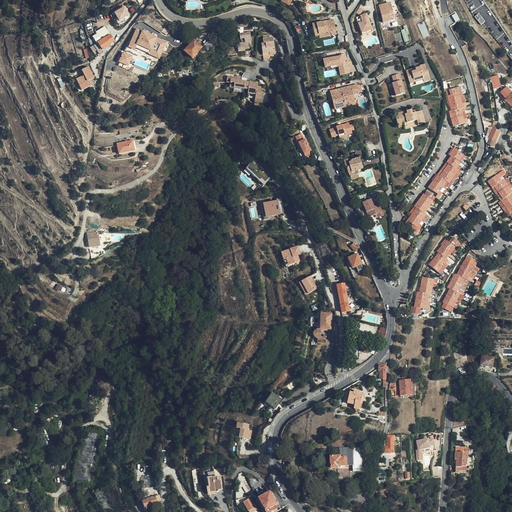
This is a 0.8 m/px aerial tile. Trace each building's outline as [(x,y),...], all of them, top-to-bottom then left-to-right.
[(464,0),(475,17),(495,38),(511,59),(511,42),(486,4),(483,0),(464,0)] [(483,0),(486,4),(511,42),(511,38),(488,3),(486,0),(483,0)] [(395,19),(391,2),(379,5),(383,21),(395,19)] [(127,21),(126,18),(130,16),(126,6),(113,12),(119,25),(127,21)] [(101,18),(102,25),(108,23),(108,27),(112,26),(109,13),(105,13),(106,17),(101,18)] [(367,15),(361,17),(363,21),(357,23),(362,35),(373,31),(367,15)] [(161,34),(164,28),(147,17),(144,22),(161,34)] [(315,37),(319,36),(319,34),(327,32),(328,34),(331,33),(331,36),(337,35),(333,20),(312,25),(315,37)] [(424,21),(417,24),(423,38),(430,35),(424,21)] [(406,25),(403,26),(408,42),(411,41),(406,25)] [(92,36),(93,38),(97,35),(105,30),(103,28),(92,36)] [(105,30),(97,35),(101,41),(109,36),(105,30)] [(165,43),(155,38),(156,38),(142,32),(136,30),(128,47),(134,50),(137,45),(150,51),(148,54),(158,59),(165,43)] [(238,43),(239,48),(245,48),(245,50),(246,56),(250,56),(250,43),(250,42),(251,42),(251,32),(240,33),(241,38),(242,38),(242,43),(238,43)] [(113,41),(109,36),(101,41),(97,35),(93,38),(94,39),(97,44),(93,47),(96,51),(98,55),(102,52),(101,51),(102,50),(109,46),(108,44),(113,41)] [(262,44),(264,54),(270,53),(271,55),(277,53),(273,36),(263,39),(264,44),(262,44)] [(212,46),(210,44),(209,43),(207,41),(202,47),(203,47),(207,51),(212,46)] [(184,51),(183,52),(191,59),(197,53),(201,49),(193,42),(184,51)] [(150,51),(137,45),(135,48),(148,54),(150,51)] [(119,62),(127,66),(131,57),(123,53),(119,62)] [(200,56),(197,53),(191,59),(194,62),(200,56)] [(339,58),(325,61),(326,65),(331,64),(332,68),(340,66),(342,71),(350,69),(349,64),(348,64),(346,65),(345,61),(347,60),(348,60),(347,54),(338,56),(339,58)] [(423,81),(430,79),(428,70),(425,71),(424,68),(420,69),(419,67),(414,69),(415,71),(411,72),(410,70),(405,71),(409,83),(415,82),(414,80),(422,78),(423,81)] [(89,82),(94,80),(88,68),(82,72),(84,76),(76,80),(82,92),(91,87),(89,82)] [(391,75),(396,95),(405,93),(400,73),(391,75)] [(241,80),(242,77),(238,77),(228,74),(226,81),(230,81),(229,86),(234,87),(243,89),(247,90),(246,95),(254,96),(253,99),(258,100),(259,94),(260,89),(256,88),(258,84),(241,80)] [(490,77),(493,89),(500,87),(497,75),(490,77)] [(358,105),(355,95),(361,94),(364,93),(363,86),(359,87),(359,86),(332,92),(336,110),(358,105)] [(511,93),(507,87),(500,92),(506,99),(504,100),(511,108),(511,93)] [(253,100),(252,103),(260,105),(263,95),(259,94),(258,100),(253,99),(253,100)] [(415,112),(415,111),(410,112),(410,110),(394,115),(399,131),(405,129),(417,125),(424,123),(421,110),(415,112)] [(352,135),(351,132),(354,131),(353,126),(350,126),(349,124),(336,128),(329,130),(331,138),(338,136),(339,140),(346,139),(346,136),(352,135)] [(494,146),(500,132),(492,129),(488,138),(490,139),(487,144),(494,146)] [(302,156),(303,155),(309,152),(310,152),(304,139),(303,140),(300,134),(294,137),(302,156)] [(136,153),(134,142),(117,145),(118,156),(136,153)] [(451,149),(449,153),(458,160),(461,156),(451,149)] [(458,160),(449,153),(447,156),(448,157),(456,163),(458,160)] [(456,163),(448,157),(446,160),(457,168),(459,165),(456,163)] [(262,187),(272,177),(254,160),(245,170),(262,187)] [(457,168),(446,160),(444,163),(446,165),(454,171),(457,168)] [(360,161),(353,163),(348,164),(348,162),(343,163),(345,171),(347,171),(348,175),(350,179),(357,177),(356,173),(363,171),(360,161)] [(446,165),(444,163),(434,177),(436,178),(439,175),(441,172),(444,169),(446,165)] [(455,172),(454,171),(446,165),(444,169),(453,176),(455,172)] [(450,179),(453,176),(444,169),(441,172),(450,179)] [(448,182),(450,179),(441,172),(439,175),(448,182)] [(489,184),(499,177),(496,173),(487,180),(489,184)] [(446,185),(448,182),(439,175),(436,178),(444,184),(446,185)] [(434,177),(432,180),(442,187),(444,184),(436,178),(434,177)] [(494,185),(501,180),(499,177),(489,184),(492,187),(494,185)] [(496,188),(505,182),(503,179),(501,180),(494,185),(496,188)] [(432,180),(429,183),(439,190),(442,187),(432,180)] [(498,192),(508,185),(505,182),(496,188),(498,192)] [(439,190),(429,183),(427,186),(437,193),(439,190)] [(501,195),(510,188),(508,185),(498,192),(501,195)] [(437,193),(427,186),(425,189),(435,196),(437,193)] [(503,198),(510,193),(511,191),(510,188),(501,195),(503,198)] [(430,203),(428,206),(430,207),(440,195),(437,193),(435,196),(430,203)] [(503,203),(511,196),(510,193),(503,198),(501,200),(503,203)] [(420,195),(418,198),(428,206),(430,203),(420,195)] [(505,207),(511,202),(511,196),(503,203),(505,207)] [(418,198),(416,202),(426,209),(428,206),(418,198)] [(282,200),(263,202),(265,217),(284,214),(282,200)] [(378,219),(383,217),(378,205),(374,207),(372,201),(363,205),(368,220),(376,216),(378,219)] [(426,209),(416,202),(414,204),(424,212),(426,209)] [(424,212),(414,204),(412,207),(414,209),(422,215),(424,212)] [(422,215),(414,209),(411,213),(421,220),(424,216),(422,215)] [(421,220),(411,213),(409,216),(419,223),(421,220)] [(417,226),(419,223),(409,216),(407,219),(417,226)] [(417,226),(407,219),(402,226),(411,233),(417,226)] [(86,240),(97,238),(96,232),(85,234),(86,240)] [(411,243),(415,238),(410,235),(406,240),(411,243)] [(98,238),(97,238),(86,240),(88,249),(99,246),(98,238)] [(447,239),(445,242),(453,250),(456,247),(447,239)] [(445,242),(442,245),(451,253),(453,250),(445,242)] [(358,249),(352,244),(346,251),(348,254),(350,255),(353,251),(355,252),(358,249)] [(298,255),(301,254),(298,245),(281,251),(286,266),(300,262),(298,255)] [(442,245),(440,248),(448,255),(451,253),(442,245)] [(437,251),(439,252),(446,258),(448,255),(440,248),(437,251)] [(439,252),(436,255),(445,263),(447,260),(446,258),(439,252)] [(360,264),(356,255),(347,259),(351,268),(360,264)] [(436,255),(434,258),(443,266),(445,263),(436,255)] [(434,258),(431,261),(440,268),(443,266),(434,258)] [(463,260),(462,263),(473,269),(474,265),(463,260)] [(440,268),(431,261),(429,263),(437,271),(440,268)] [(462,263),(460,267),(471,272),(473,269),(462,263)] [(460,267),(458,270),(469,276),(471,272),(460,267)] [(458,270),(457,274),(465,278),(468,279),(469,276),(458,270)] [(455,273),(453,276),(464,281),(465,278),(457,274),(455,273)] [(311,276),(298,282),(305,295),(318,289),(311,276)] [(453,276),(451,280),(462,285),(464,281),(453,276)] [(449,284),(460,289),(462,285),(451,280),(449,284)] [(336,285),(338,295),(345,295),(344,284),(336,285)] [(448,287),(450,288),(458,292),(460,289),(449,284),(448,287)] [(450,288),(448,292),(459,297),(461,293),(458,292),(450,288)] [(448,292),(447,295),(457,300),(459,297),(448,292)] [(345,295),(338,295),(341,312),(348,311),(345,295)] [(447,295),(445,298),(456,304),(457,300),(447,295)] [(456,304),(445,298),(444,302),(454,307),(456,304)] [(329,314),(321,313),(320,324),(317,324),(316,324),(316,330),(315,330),(313,331),(313,332),(312,333),(312,335),(313,336),(314,338),(315,338),(317,338),(316,342),(325,343),(325,339),(322,339),(322,338),(319,337),(320,330),(323,330),(323,329),(330,329),(331,314),(333,314),(333,311),(330,311),(329,314)] [(375,337),(377,326),(358,322),(356,333),(375,337)] [(373,355),(375,349),(364,346),(364,348),(361,347),(360,351),(373,355)] [(457,367),(468,365),(467,354),(466,348),(454,350),(457,367)] [(487,358),(482,357),(481,365),(492,367),(493,359),(487,358)] [(317,388),(327,382),(325,380),(313,377),(310,380),(317,388)] [(411,388),(411,380),(395,381),(396,389),(400,389),(400,391),(400,395),(412,395),(411,388)] [(365,393),(354,390),(354,391),(350,390),(350,392),(348,400),(356,402),(355,407),(354,412),(360,413),(365,393)] [(274,409),(281,400),(280,399),(281,398),(279,396),(278,398),(271,393),(265,402),(274,409)] [(237,422),(236,427),(240,428),(239,436),(250,439),(251,430),(248,430),(249,424),(237,422)] [(100,433),(89,431),(82,429),(71,481),(89,485),(100,433)] [(393,453),(393,436),(387,436),(387,441),(385,441),(384,442),(384,447),(383,447),(383,448),(382,453),(393,453)] [(434,445),(433,439),(428,440),(428,439),(419,441),(419,444),(416,445),(417,455),(422,455),(422,450),(430,448),(429,446),(434,445)] [(340,448),(341,457),(341,458),(346,458),(346,466),(353,466),(353,448),(340,448)] [(361,448),(353,448),(353,466),(353,471),(361,471),(361,448)] [(468,452),(455,452),(455,460),(455,464),(455,472),(458,472),(458,468),(462,468),(461,466),(467,466),(468,452)] [(341,458),(341,457),(331,457),(331,468),(338,468),(338,466),(346,466),(346,458),(341,458)] [(223,468),(214,469),(214,472),(208,472),(208,477),(209,487),(208,487),(209,492),(216,491),(219,491),(218,490),(222,489),(220,479),(220,475),(224,475),(223,468)] [(209,487),(208,477),(206,478),(208,487),(206,487),(207,493),(208,494),(209,495),(216,494),(216,491),(209,492),(208,487),(209,487)] [(249,492),(255,489),(248,478),(243,481),(249,492)] [(145,511),(150,511),(153,511),(152,507),(157,505),(162,501),(161,494),(158,495),(153,485),(140,490),(145,499),(142,501),(144,509),(145,511)] [(130,511),(117,486),(111,489),(122,511),(130,511)] [(265,510),(266,511),(275,511),(281,509),(270,491),(267,493),(263,495),(258,498),(261,502),(263,506),(265,510)] [(253,511),(258,509),(251,498),(247,501),(246,499),(243,501),(249,511),(253,511)]
